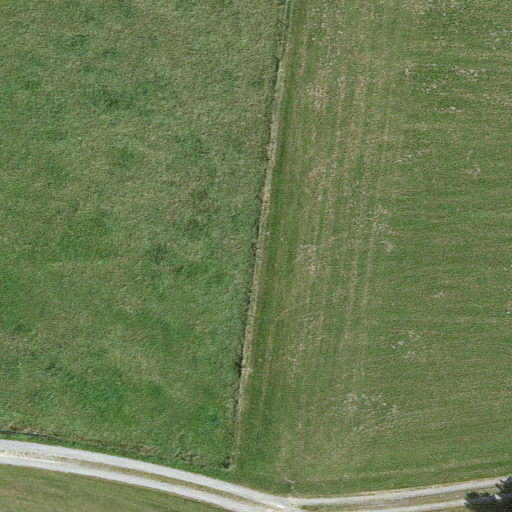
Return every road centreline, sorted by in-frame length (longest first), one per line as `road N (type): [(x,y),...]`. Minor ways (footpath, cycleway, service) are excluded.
road 1 (track): [(0,455),(172,484),(264,511)]
road 2 (track): [(511,489),(344,511)]
